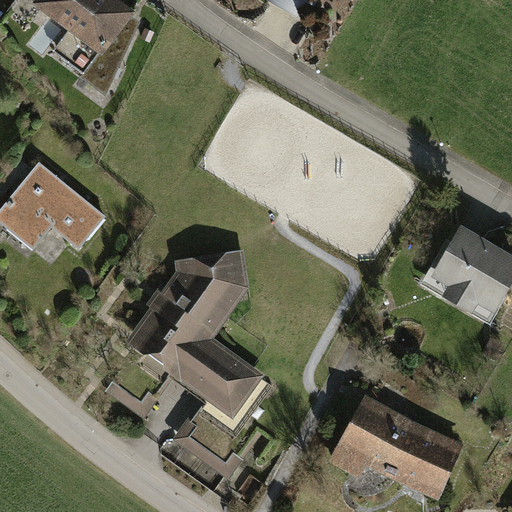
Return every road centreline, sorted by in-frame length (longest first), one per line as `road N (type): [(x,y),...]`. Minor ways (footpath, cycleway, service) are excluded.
road 1 (residential): [(173,0),(325,99),(511,204)]
road 2 (residential): [(0,364),(115,467),(186,511)]
